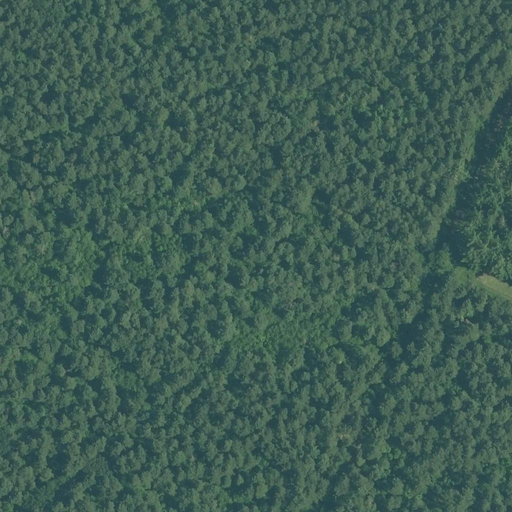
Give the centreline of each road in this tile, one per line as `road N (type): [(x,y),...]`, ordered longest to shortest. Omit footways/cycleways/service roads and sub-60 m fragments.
road 1 (track): [(0,29),(511,291)]
road 2 (track): [(320,511),(436,252)]
